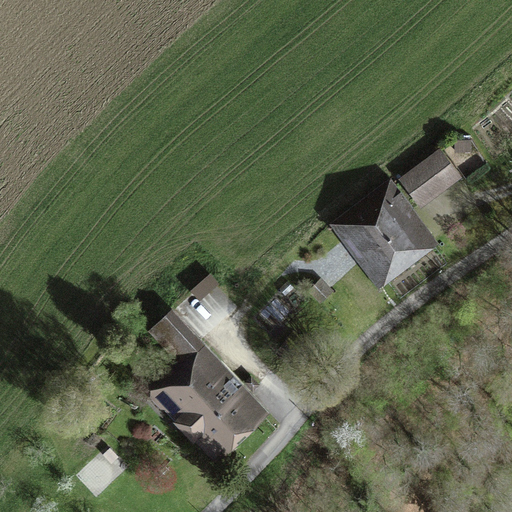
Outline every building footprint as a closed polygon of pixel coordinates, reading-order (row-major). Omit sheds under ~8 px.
[(445,184),(427,160),(403,178),(421,203),(445,184)] [(380,272),(423,240),(403,214),(412,207),(390,178),(330,223),(341,237),(349,231),(380,272)] [(257,408),(240,390),(238,392),(235,389),(231,392),(211,371),(221,361),(173,310),(152,329),(179,358),(151,385),(150,395),(155,401),(167,389),(218,444),(251,414),(257,408)] [(300,369),(315,350),(294,334),(279,353),(300,369)] [(153,425),(146,432),(158,443),(164,435),(153,425)]
